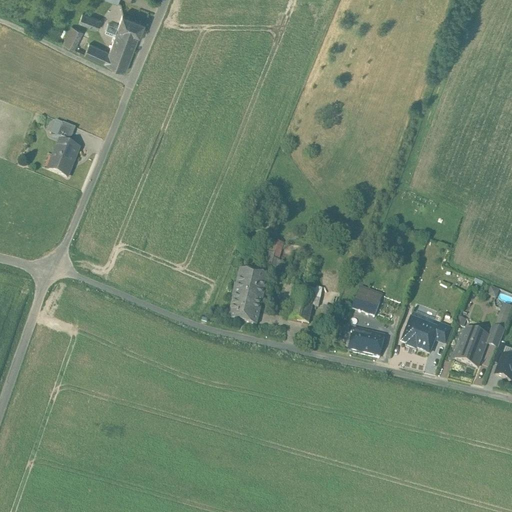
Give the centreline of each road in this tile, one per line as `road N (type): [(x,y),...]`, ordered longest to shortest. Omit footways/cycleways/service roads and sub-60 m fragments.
road 1 (unclassified): [(511,398),(220,331),(52,270)]
road 2 (unclassified): [(130,85),(52,270)]
road 3 (unclassified): [(52,270),(0,411)]
road 4 (unclassified): [(130,85),(0,21)]
